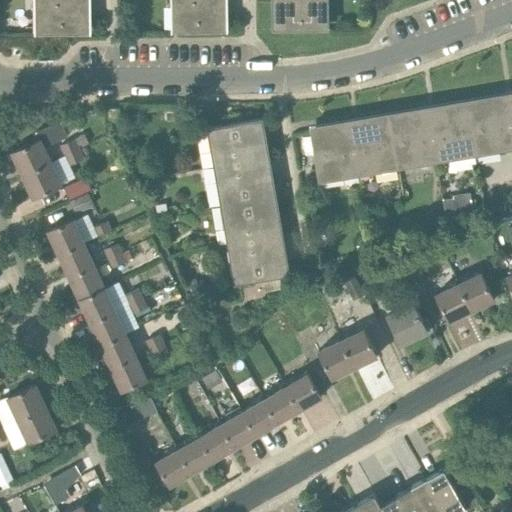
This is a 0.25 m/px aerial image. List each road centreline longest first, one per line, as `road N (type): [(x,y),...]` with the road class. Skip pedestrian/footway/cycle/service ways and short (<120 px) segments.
road 1 (residential): [(0,89),(281,82),(373,67),(511,17)]
road 2 (residential): [(511,353),(229,511)]
road 3 (residential): [(137,511),(44,320)]
